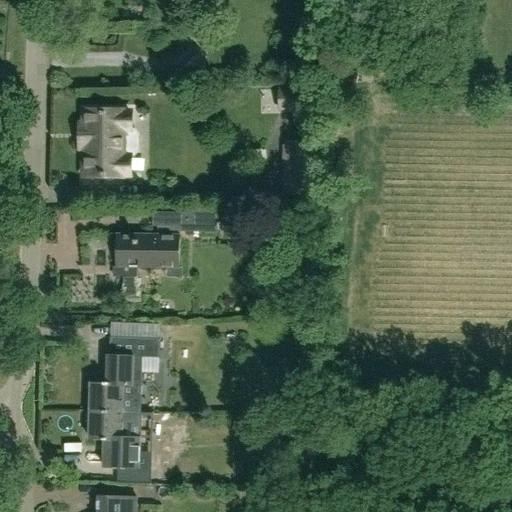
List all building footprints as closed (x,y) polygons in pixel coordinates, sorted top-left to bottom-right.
[(336,71),(334,86),(356,88),(358,73),(336,71)] [(279,112),(316,110),(315,83),(278,84),(279,112)] [(135,129),(123,129),(123,112),(83,112),(83,176),(124,175),(129,175),(129,158),(134,158),(138,155),(140,148),(140,141),(140,137),(138,132),(135,129)] [(201,135),(222,136),(223,120),(201,119),(201,135)] [(285,141),(283,195),(314,196),(316,142),(285,141)] [(158,227),(158,236),(116,235),(115,267),(113,267),(113,277),(122,277),(122,295),(137,295),(138,268),(180,268),(180,236),(179,236),(179,232),(218,232),(218,208),(184,208),(183,213),(152,212),(152,227),(158,227)] [(91,383),(90,414),(135,414),(135,413),(140,413),(141,356),(158,356),(158,339),(159,339),(159,338),(108,337),(108,338),(109,338),(108,355),(106,355),(106,383),(91,383)] [(135,437),(135,414),(90,414),(89,441),(105,441),(105,469),(149,470),(150,454),(138,454),(139,437),(135,437)] [(284,492),(283,507),(321,509),(322,494),(284,492)] [(135,511),(136,497),(97,496),(96,511),(135,511)]
